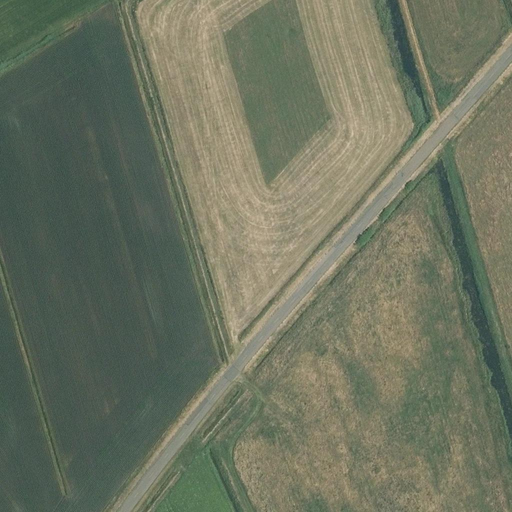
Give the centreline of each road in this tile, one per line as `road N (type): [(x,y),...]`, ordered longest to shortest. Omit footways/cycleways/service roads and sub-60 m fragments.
road 1 (tertiary): [(123,511),(288,307),(511,52)]
road 2 (track): [(511,380),(442,132)]
